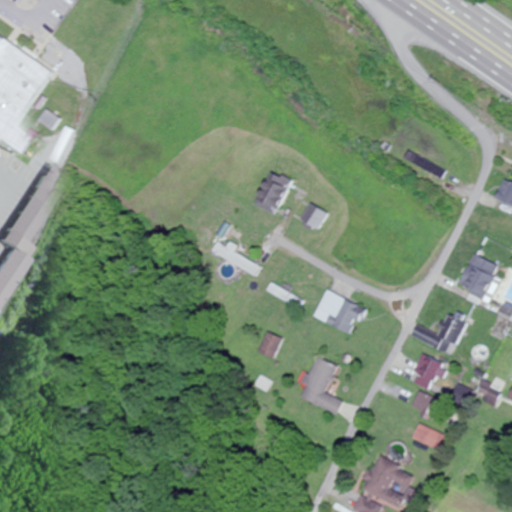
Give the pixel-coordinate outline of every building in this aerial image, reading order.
[(60,71),(0,32),(0,153),(5,157),(60,71)] [(408,161),(444,180),(449,173),(412,153),(408,161)] [(0,249),(0,292),(27,250),(18,244),(60,176),(41,164),(0,230),(0,247),(1,248),(0,249)] [(281,217),(297,184),(276,173),(260,207),(281,217)] [(499,200),(511,205),(511,183),(507,181),(499,200)] [(325,232),(332,214),(313,206),(306,223),(325,232)] [(267,270),(224,244),(219,252),(261,279),(267,270)] [(487,302),(499,279),(474,265),(462,288),(487,302)] [(296,304),(299,298),(278,285),(274,292),(296,304)] [(320,319),(356,335),(361,322),(366,324),(372,310),(332,292),(320,319)] [(444,335),(422,326),(416,339),(457,355),(470,322),(452,315),(444,335)] [(289,340),(274,334),(265,354),(280,361),(289,340)] [(454,362),(425,358),(420,387),(438,389),(439,380),(451,382),(454,362)] [(333,395),(345,368),(323,359),(306,400),(345,416),(350,402),(333,395)] [(494,408),(506,399),(492,381),(480,390),(494,408)] [(452,404),(426,392),(418,408),(445,420),(452,404)] [(420,440),(444,451),(450,436),(426,426),(420,440)] [(386,511),(389,505),(409,511),(414,498),(400,493),(402,486),(416,491),(422,473),(383,460),(364,511),(386,511)]
